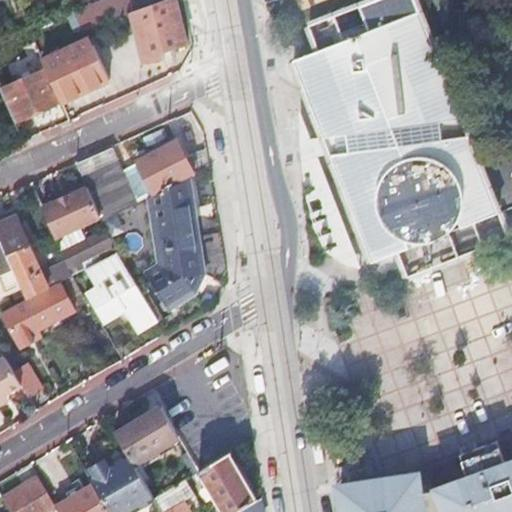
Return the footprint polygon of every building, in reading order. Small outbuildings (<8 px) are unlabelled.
[(133,14),(149,8),(146,0),(116,0),(77,15),(84,32),(133,14)] [(175,0),(133,14),(137,30),(146,66),(166,61),(164,54),(188,48),(175,0)] [(330,155),(366,251),(371,263),(374,262),(409,248),(406,241),(407,241),(414,242),(422,243),(423,255),(430,254),(429,241),(434,240),(441,236),(448,232),(449,231),(453,226),(458,220),(460,226),(473,221),(467,209),(490,199),(467,138),(468,136),(468,134),(461,117),(416,0),(374,0),(360,6),(366,23),(367,24),(369,31),(344,41),(337,43),(337,44),(294,60),(323,138),(312,139),(301,110),(303,145),(304,173),(309,201),(315,227),(327,251),(337,258),(346,264),(361,267),(356,253),(319,156),(330,155)] [(423,0),(416,0),(461,117),(468,134),(468,136),(475,133),(423,0)] [(343,33),(342,33),(336,15),(310,26),(317,44),(334,37),(343,33)] [(366,23),(342,33),(343,33),(334,37),(337,44),(337,43),(344,41),(369,31),(367,24),(366,23)] [(71,70),(53,83),(62,104),(63,105),(82,94),(71,70)] [(53,83),(48,72),(1,92),(16,124),(62,104),(53,83)] [(155,197),(188,180),(171,146),(138,163),(155,197)] [(103,218),(104,223),(138,205),(114,149),(78,164),(89,189),(103,218)] [(155,197),(149,200),(155,241),(160,263),(147,271),(170,313),(200,297),(210,276),(194,177),(188,180),(155,197)] [(62,202),(44,210),(57,239),(103,218),(89,189),(71,198),(62,202)] [(69,267),(68,265),(43,275),(18,217),(9,221),(0,224),(0,234),(6,250),(29,301),(49,290),(60,285),(74,278),(70,270),(69,267)] [(115,247),(108,232),(64,254),(68,265),(69,267),(70,270),(115,247)] [(24,303),(29,301),(6,250),(0,236),(0,279),(14,308),(24,303)] [(143,330),(158,321),(118,255),(89,270),(99,289),(87,296),(104,325),(131,310),(143,330)] [(14,308),(3,314),(22,350),(44,338),(40,332),(75,313),(60,285),(49,290),(29,301),(24,303),(14,308)] [(22,388),(14,374),(6,359),(0,362),(0,400),(8,396),(22,388)] [(22,388),(30,401),(43,393),(27,367),(14,374),(22,388)] [(0,407),(11,401),(8,396),(0,400),(0,407)] [(134,466),(180,438),(176,432),(163,410),(117,437),(129,458),(134,466)] [(432,479),(419,484),(418,477),(340,489),(343,511),(511,511),(511,436),(428,468),(430,473),(432,479)] [(199,449),(189,455),(200,473),(201,473),(210,468),(199,449)] [(210,468),(201,473),(202,475),(200,477),(203,480),(204,479),(210,489),(204,492),(210,503),(216,499),(223,511),(242,511),(257,503),(230,456),(210,468)] [(136,511),(155,501),(134,466),(129,458),(113,467),(109,461),(88,474),(94,486),(110,511),(136,511)] [(39,480),(4,500),(10,511),(46,511),(55,506),(39,480)] [(169,511),(196,496),(187,482),(155,502),(161,511),(169,511)] [(110,511),(94,486),(58,508),(60,511),(110,511)] [(262,511),(262,500),(257,503),(242,511),(262,511)]
